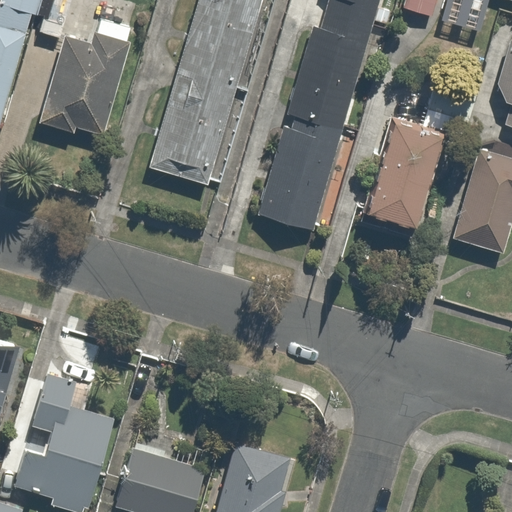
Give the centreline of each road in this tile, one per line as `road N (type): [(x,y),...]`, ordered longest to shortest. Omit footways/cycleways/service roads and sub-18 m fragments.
road 1 (residential): [(0,238),(402,359)]
road 2 (residential): [(402,359),(357,511)]
